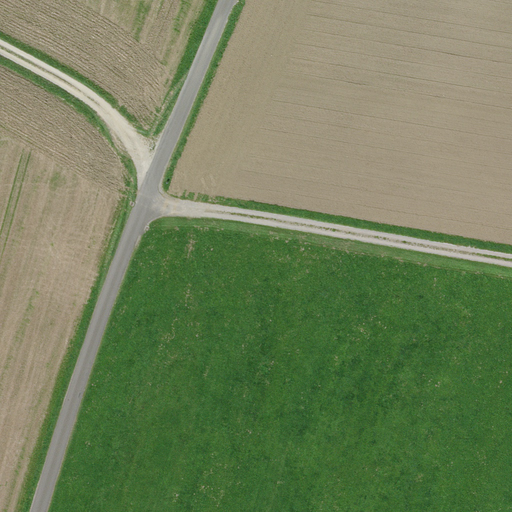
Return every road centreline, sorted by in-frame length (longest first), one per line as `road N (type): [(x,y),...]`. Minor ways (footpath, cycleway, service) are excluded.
road 1 (unclassified): [(45,511),(126,256),(228,0)]
road 2 (track): [(511,260),(207,212),(144,211)]
road 3 (track): [(150,197),(147,166),(130,135),(96,102),(0,50)]
